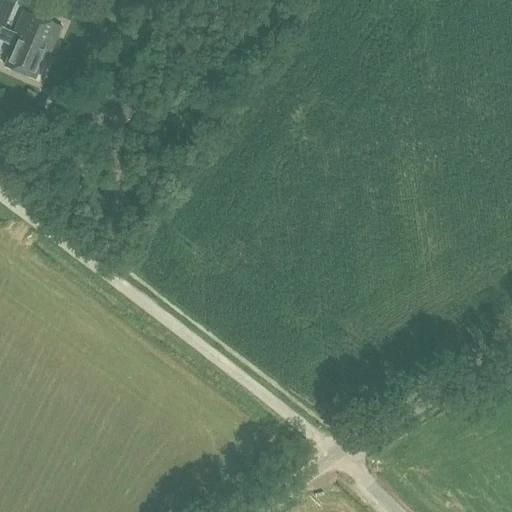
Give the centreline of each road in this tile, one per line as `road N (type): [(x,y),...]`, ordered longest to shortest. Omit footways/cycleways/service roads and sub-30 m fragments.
road 1 (track): [(332,453),(0,197)]
road 2 (unclassified): [(332,453),(511,352)]
